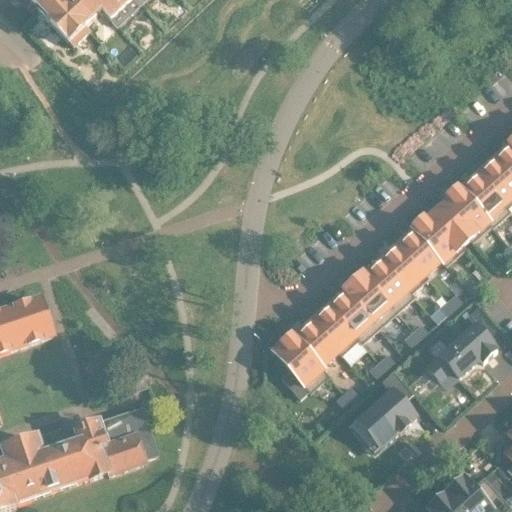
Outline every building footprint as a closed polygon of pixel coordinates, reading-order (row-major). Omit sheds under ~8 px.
[(25,0),(26,1),(25,2),(34,12),(34,13),(68,49),(70,47),(72,49),(85,36),(82,32),(100,16),(108,24),(134,0),(25,0)] [(511,153),(506,147),(506,148),(507,150),(499,157),(498,155),(490,163),(511,187),(511,153)] [(483,171),(474,179),(508,218),(509,217),(506,213),(511,207),(511,187),(490,163),(482,170),(483,171)] [(455,193),(491,233),(508,218),(474,179),(458,194),(456,192),(455,193)] [(470,248),(489,232),(490,234),(491,233),(455,193),(455,192),(444,202),(446,204),(438,211),(470,248)] [(423,225),(421,222),(410,232),(411,232),(440,265),(439,266),(444,272),(464,254),(431,217),(423,225)] [(410,233),(411,235),(395,249),(426,284),(427,283),(424,280),(439,266),(440,265),(411,232),(410,233)] [(413,302),(410,299),(426,284),(395,249),(378,264),(412,303),(413,302)] [(500,258),(507,265),(511,260),(511,256),(507,251),(500,258)] [(361,279),(395,318),(412,303),(378,264),(378,265),(377,263),(369,270),(370,272),(361,279)] [(342,294),(377,334),(395,318),(361,279),(361,280),(359,278),(357,277),(350,284),(351,285),(342,294)] [(477,292),(470,284),(462,291),(469,299),(477,292)] [(334,303),(333,302),(325,309),(326,310),(326,311),(360,349),(377,334),(342,294),(341,294),(342,296),(334,303)] [(452,314),(460,307),(453,299),(446,306),(452,314)] [(156,460),(140,413),(126,417),(73,435),(74,437),(66,439),(64,433),(35,442),(1,453),(0,449),(0,358),(51,341),(38,303),(0,316),(0,511),(12,511),(51,499),(50,497),(105,479),(106,481),(143,468),(142,465),(156,460)] [(445,320),(452,314),(446,306),(438,313),(445,320)] [(309,326),(340,361),(356,346),(360,350),(360,349),(326,311),(309,326)] [(474,329),(482,338),(433,380),(446,395),(458,385),(464,391),(485,372),(489,377),(505,362),(502,358),(502,357),(497,351),(506,343),(485,319),(474,329)] [(292,341),(291,342),(319,373),(320,372),(336,358),(339,361),(340,361),(309,326),(292,341)] [(419,330),(411,337),(417,345),(426,337),(419,330)] [(411,337),(402,345),(409,352),(417,345),(411,337)] [(320,372),(319,373),(291,342),(292,341),(290,339),(289,340),(279,349),(281,351),(273,358),(308,399),(328,381),(320,372)] [(376,367),(383,375),(392,367),(386,359),(376,367)] [(383,375),(376,367),(367,376),(374,383),(383,375)] [(373,458),(413,423),(401,408),(411,399),(391,377),(379,387),(387,396),(348,430),(373,458)] [(349,392),(341,399),(348,406),(355,399),(349,392)] [(340,413),(348,406),(341,399),(334,405),(340,413)] [(444,497),(456,511),(508,511),(502,505),(508,500),(493,484),(487,489),(482,483),(471,492),(462,482),(460,483),(444,497)] [(456,511),(444,497),(442,499),(442,498),(426,511),(456,511)]
